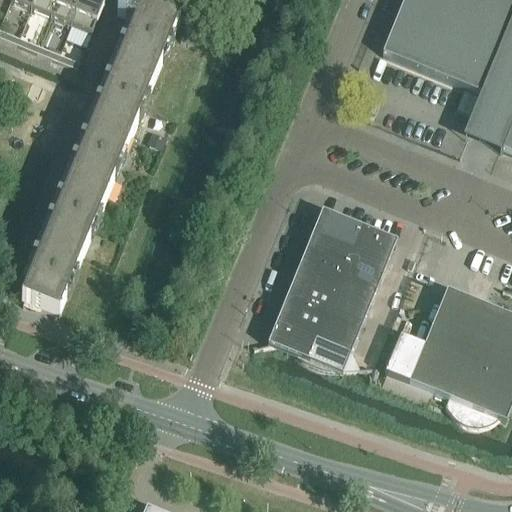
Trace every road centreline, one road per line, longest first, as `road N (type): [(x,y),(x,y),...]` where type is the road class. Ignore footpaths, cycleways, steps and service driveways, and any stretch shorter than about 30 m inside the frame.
road 1 (unclassified): [(183,426),(356,0)]
road 2 (tertiary): [(0,364),(183,426)]
road 3 (tertiary): [(183,426),(366,487)]
